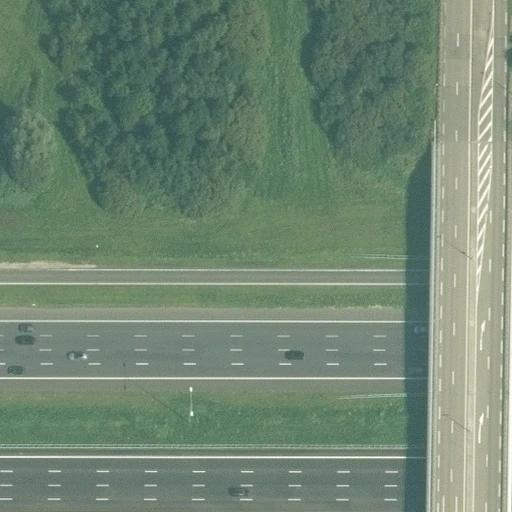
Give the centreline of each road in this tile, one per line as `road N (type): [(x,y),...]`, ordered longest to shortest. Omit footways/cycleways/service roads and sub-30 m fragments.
road 1 (primary): [(490,511),(500,0)]
road 2 (primary): [(460,0),(451,511)]
road 3 (motorway): [(511,276),(0,278)]
road 4 (motorway): [(511,349),(0,347)]
road 5 (motorway): [(0,486),(511,486)]
